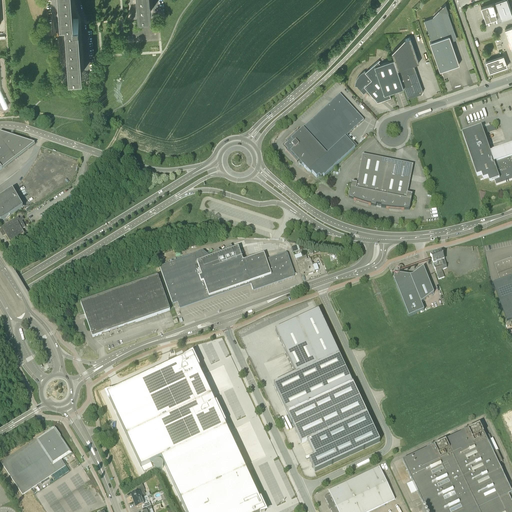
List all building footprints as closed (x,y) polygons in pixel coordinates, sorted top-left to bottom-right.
[(58,0),(60,20),(65,19),(69,69),(71,69),(71,74),(82,73),(78,19),(73,19),(71,0),(58,0)] [(137,0),(138,7),(140,7),(140,12),(151,11),(150,0),(137,0)] [(510,9),(506,0),(501,0),(495,2),(492,4),(492,3),(481,7),(486,21),(497,18),(496,15),(500,14),(501,20),(511,16),(511,15),(511,12),(510,10),(508,11),(508,10),(509,9),(510,9)] [(431,41),(430,42),(440,71),(459,64),(450,38),(455,36),(453,30),(454,30),(445,5),(444,5),(441,9),(432,18),(424,21),(431,41)] [(394,59),(393,59),(403,88),(404,88),(407,98),(421,94),(422,94),(423,91),(414,65),(419,63),(410,37),(404,39),(391,53),(394,59)] [(503,55),(499,57),(485,61),(489,72),(500,69),(500,67),(501,67),(501,68),(503,67),(503,68),(507,66),(506,62),(505,62),(505,61),(504,61),(503,60),(505,59),(503,55)] [(389,93),(403,88),(393,59),(381,64),(379,60),(365,72),(365,71),(365,70),(364,71),(363,72),(362,72),(361,73),(360,74),(359,75),(358,76),(357,77),(357,78),(356,79),(356,80),(355,82),(355,83),(355,84),(355,85),(355,86),(357,86),(363,93),(367,90),(377,102),(382,97),(386,101),(392,99),(391,98),(389,93)] [(0,79),(0,102),(4,110),(9,108),(1,90),(0,79)] [(324,177),(355,148),(345,138),(364,121),(339,95),(297,134),(295,133),(287,141),(288,142),(284,146),(288,150),(286,151),(297,162),(298,161),(308,172),(310,171),(316,178),(319,176),(321,178),(323,176),(324,177)] [(511,144),(491,152),(485,135),(482,127),(463,133),(462,133),(477,176),(482,175),(483,179),(488,178),(490,183),(495,181),(496,186),(506,182),(507,183),(507,182),(508,182),(509,182),(509,181),(511,180),(511,144)] [(367,204),(369,205),(373,206),(376,207),(376,205),(381,206),(381,208),(386,209),(391,209),(396,210),(401,210),(406,210),(409,210),(412,196),(407,195),(412,169),(413,166),(362,155),(362,157),(356,185),(351,184),(349,198),(356,201),(358,202),(363,203),(367,204)] [(0,219),(1,221),(18,211),(23,208),(13,191),(0,197),(0,219)] [(21,222),(18,218),(1,228),(2,230),(1,231),(4,236),(6,235),(10,242),(24,234),(22,230),(26,228),(22,221),(21,222)] [(160,267),(170,298),(172,302),(179,300),(181,307),(250,283),(253,290),(294,275),(286,254),(266,261),(264,255),(243,262),(238,248),(233,250),(210,258),(203,252),(160,267)] [(447,268),(442,257),(441,252),(430,256),(432,260),(438,280),(444,278),(442,270),(447,268)] [(507,321),(511,319),(511,259),(511,258),(495,265),(501,281),(493,283),(495,288),(507,321)] [(296,264),(301,278),(315,273),(310,259),(296,264)] [(417,268),(430,264),(428,259),(415,263),(417,268)] [(421,303),(430,297),(433,294),(423,268),(413,275),(412,275),(412,276),(411,276),(410,276),(421,303)] [(408,317),(424,311),(421,303),(410,276),(409,276),(394,274),(393,280),(408,317)] [(170,311),(158,276),(81,303),(93,338),(170,311)] [(273,384),(301,444),(366,414),(318,310),(296,321),(275,331),(278,338),(295,374),(273,384)] [(166,469),(185,511),(265,511),(192,355),(107,395),(141,468),(156,461),(161,471),(166,469)] [(485,437),(479,425),(402,461),(426,511),(511,511),(511,503),(511,494),(497,464),(502,462),(497,451),(498,451),(492,438),(491,439),(488,435),(485,437)] [(23,495),(66,467),(60,458),(69,452),(53,428),(1,463),(23,495)] [(369,511),(395,500),(379,467),(333,489),(328,491),(330,494),(324,497),(331,511),(369,511)] [(133,502),(144,498),(142,491),(145,491),(142,484),(136,489),(137,493),(131,496),(133,502)] [(145,498),(144,498),(133,502),(136,508),(142,506),(143,509),(151,506),(155,505),(151,495),(145,498)]
